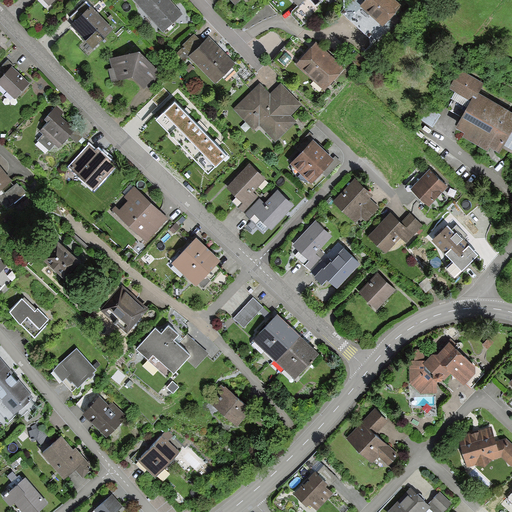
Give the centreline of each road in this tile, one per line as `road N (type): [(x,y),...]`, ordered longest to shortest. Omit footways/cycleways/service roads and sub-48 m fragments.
road 1 (residential): [(255,260),(0,10)]
road 2 (residential): [(149,511),(0,336)]
road 3 (tertiary): [(246,496),(367,370)]
road 4 (residential): [(67,215),(198,324)]
road 5 (tertiary): [(367,370),(423,320),(470,307),(511,313)]
road 6 (residential): [(367,370),(255,260)]
road 7 (residential): [(511,425),(481,395),(420,454)]
